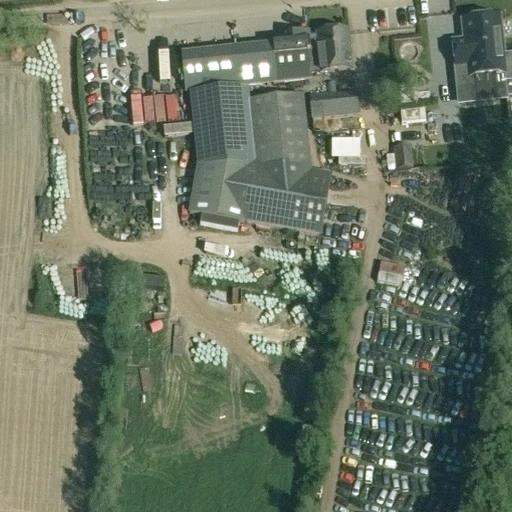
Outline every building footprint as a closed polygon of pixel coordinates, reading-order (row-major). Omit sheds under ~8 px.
[(435,0),(424,0),(425,17),(436,17),(435,0)] [(465,43),(453,44),(456,68),(468,67),(470,91),(506,88),(499,19),(463,23),(465,43)] [(153,20),(153,52),(169,52),(169,20),(153,20)] [(348,31),(316,35),(321,74),(352,71),(348,31)] [(189,216),(247,226),(256,169),(311,171),(303,97),(250,103),(248,87),(310,81),(306,43),(181,56),(185,94),(189,94),(197,173),(189,216)] [(511,54),(503,55),(508,99),(511,98),(511,54)] [(311,122),(360,117),(357,93),(309,97),(311,122)] [(335,133),(336,160),(368,159),(367,132),(335,133)] [(383,173),(413,170),(412,157),(418,156),(417,146),(381,149),(383,173)] [(309,204),(307,220),(322,222),(324,206),(309,204)] [(382,277),(407,279),(408,259),(384,257),(382,277)]
